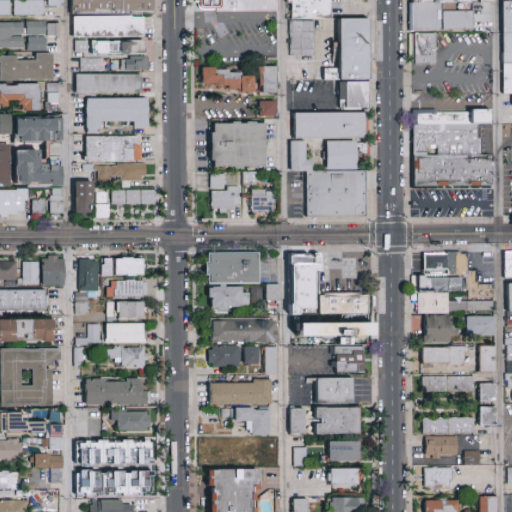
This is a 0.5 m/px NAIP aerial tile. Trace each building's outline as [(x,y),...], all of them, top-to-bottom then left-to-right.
[(9,0),(0,0),(0,16),(9,16),(9,0)] [(42,0),(12,0),(12,15),(42,15),(42,0)] [(70,0),(70,14),(153,14),(153,0),(70,0)] [(198,13),(198,0),(278,0),(278,8),(231,8),(231,13),(198,13)] [(291,0),(328,0),(328,23),(291,23),(291,0)] [(511,3),(501,3),(501,36),(503,36),(511,36),(511,3)] [(471,15),(471,33),(414,33),(414,7),(440,7),(440,16),(471,15)] [(73,16),(73,36),(143,36),(143,16),(73,16)] [(22,22),(0,22),(0,48),(22,48),(22,22)] [(58,22),(25,22),(25,50),(45,50),(45,37),(58,37),(58,22)] [(338,24),(369,24),(369,85),(343,85),(338,85),(338,24)] [(289,25),(289,69),(316,69),(316,25),(289,25)] [(511,36),(503,36),(503,68),(511,68),(511,36)] [(435,67),(435,37),(414,37),(414,67),(435,67)] [(73,41),(74,55),(144,54),(144,40),(73,41)] [(0,80),(51,80),(51,53),(32,53),(32,61),(15,61),(15,55),(0,55),(0,80)] [(124,57),(124,72),(149,72),(149,57),(124,57)] [(102,58),(79,58),(79,71),(103,70),(102,58)] [(253,66),(253,74),(258,74),(258,94),(277,94),(277,66),(253,66)] [(218,71),(218,68),(206,68),(206,84),(218,84),(218,87),(232,87),(232,91),(243,91),(243,94),(262,94),(261,77),(243,77),(243,74),(232,74),(232,71),(218,71)] [(511,97),(502,97),(502,68),(503,68),(511,68),(511,97)] [(139,74),(74,74),(74,93),(139,93),(139,74)] [(38,83),(0,83),(0,106),(8,106),(8,101),(20,101),(20,110),(38,110),(38,83)] [(56,83),(45,83),(45,103),(56,103),(56,83)] [(343,85),(369,85),(369,113),(343,113),(343,85)] [(83,98),(83,133),(98,133),(98,121),(129,121),(129,128),(146,128),(146,98),(83,98)] [(273,122),(273,105),(257,105),(257,122),(273,122)] [(0,134),(9,134),(9,114),(0,114),(0,134)] [(487,128),(487,114),(414,114),(414,128),(477,128),(487,128)] [(360,117),(360,139),(290,139),(290,117),(360,117)] [(60,118),(12,118),(12,141),(60,141),(60,118)] [(414,156),(481,156),(481,142),(477,142),(477,128),(414,128),(414,156)] [(208,131),(208,170),(263,170),(263,154),(258,154),(258,146),(263,146),(263,131),(208,131)] [(139,136),(83,136),(83,161),(139,161),(139,136)] [(0,143),(0,186),(8,186),(8,143),(0,143)] [(290,145),(290,175),(309,175),(309,164),(303,164),(303,145),(290,145)] [(325,145),(325,175),(355,175),(355,145),(325,145)] [(61,185),(61,165),(37,164),(37,150),(12,150),(12,185),(61,185)] [(414,156),(493,156),(493,185),(414,185),(414,156)] [(143,164),(95,165),(95,180),(119,180),(119,186),(130,186),(130,181),(144,180),(143,164)] [(255,176),(255,189),(237,189),(237,176),(255,176)] [(366,222),(305,222),(305,176),(366,176),(366,222)] [(225,179),(225,191),(213,192),(213,179),(225,179)] [(72,180),(72,213),(91,213),(91,180),(72,180)] [(0,190),(0,214),(25,214),(25,190),(0,190)] [(152,190),(110,190),(110,204),(124,204),(152,204),(152,190)] [(234,191),(234,211),(213,211),(213,196),(228,196),(228,191),(234,191)] [(61,213),(61,192),(48,192),(48,213),(61,213)] [(94,192),(94,218),(106,218),(106,192),(94,192)] [(271,196),(271,215),(251,215),(251,200),(266,200),(266,196),(271,196)] [(31,214),(44,213),(44,198),(30,198),(31,214)] [(256,284),(256,253),(203,253),(203,284),(256,284)] [(468,269),(468,273),(461,273),(422,274),(421,253),(468,253),(468,269)] [(312,285),(312,302),(297,301),(296,305),(289,305),(289,296),(290,285),(290,255),(318,255),(318,262),(312,263),(312,285)] [(41,286),(63,286),(63,256),(41,256),(41,286)] [(113,276),(141,276),(141,258),(113,258),(113,276)] [(96,259),(75,259),(75,314),(86,314),(86,298),(96,298),(96,259)] [(99,259),(99,276),(108,276),(108,259),(99,259)] [(15,261),(0,261),(0,280),(15,280),(15,261)] [(36,285),(37,262),(19,262),(18,284),(36,285)] [(477,269),(477,280),(479,280),(479,288),(494,288),(494,297),(468,297),(468,273),(468,269),(477,269)] [(461,292),(417,293),(416,274),(422,274),(461,273),(461,292)] [(105,280),(105,297),(145,297),(145,280),(105,280)] [(263,301),(277,301),(277,284),(263,284),(263,301)] [(206,287),(206,311),(245,311),(245,287),(206,287)] [(0,311),(44,311),(44,290),(0,290),(0,311)] [(369,345),(369,347),(347,346),(314,346),(292,346),(289,317),(321,316),(321,312),(321,291),(347,292),(368,292),(370,318),(366,318),(366,338),(369,339),(369,345)] [(448,293),(448,312),(415,312),(415,293),(448,293)] [(466,334),(465,298),(468,297),(494,297),(494,333),(466,334)] [(143,319),(143,302),(115,302),(115,319),(143,319)] [(448,316),(448,342),(414,342),(414,316),(448,316)] [(52,319),(0,319),(0,341),(52,341),(52,319)] [(208,343),(275,343),(275,319),(208,319),(208,343)] [(104,323),(104,343),(141,343),(141,323),(104,323)] [(99,324),(85,324),(85,337),(74,337),(74,343),(99,343),(99,324)] [(336,371),(364,371),(364,345),(336,345),(336,371)] [(206,346),(206,366),(238,366),(238,346),(206,346)] [(242,347),(242,364),(256,364),(256,347),(242,347)] [(261,374),(275,374),(275,347),(261,347),(261,374)] [(419,366),(464,366),(464,347),(419,347),(419,366)] [(492,347),(477,347),(477,372),(492,372),(492,347)] [(58,348),(0,348),(0,406),(50,406),(50,361),(58,361),(58,348)] [(81,366),(81,348),(73,348),(73,366),(81,366)] [(146,367),(146,348),(105,348),(105,358),(118,358),(118,367),(146,367)] [(471,376),(420,376),(420,391),(471,391),(471,376)] [(83,405),(146,405),(146,388),(138,388),(138,378),(83,378),(83,405)] [(313,404),(351,404),(351,378),(313,378),(313,404)] [(269,382),(207,382),(207,404),(269,404),(269,382)] [(494,383),(477,383),(477,402),(494,402),(494,383)] [(312,434),(357,434),(357,407),(312,407),(312,434)] [(494,407),(477,407),(477,425),(494,425),(494,407)] [(267,408),(233,408),(233,423),(245,423),(245,435),(267,435),(267,408)] [(288,434),(303,434),(303,408),(288,408),(288,434)] [(61,450),(61,423),(23,423),(23,411),(0,411),(0,433),(44,433),(44,450),(61,450)] [(148,411),(110,411),(110,421),(116,421),(116,431),(148,431),(148,411)] [(420,433),(472,433),(472,418),(420,418),(420,433)] [(425,436),(425,448),(415,448),(415,436),(425,436)] [(203,458),(234,458),(234,447),(244,447),(244,437),(203,437),(203,458)] [(440,460),(426,460),(426,438),(456,437),(456,455),(440,455),(440,460)] [(17,440),(0,440),(0,462),(17,462),(17,440)] [(78,441),(78,497),(150,497),(150,441),(78,441)] [(357,462),(357,442),(326,442),(326,462),(357,462)] [(306,446),(293,447),(294,463),(306,462),(306,446)] [(464,465),(463,451),(479,450),(480,465),(464,465)] [(61,454),(30,454),(30,468),(48,468),(48,483),(61,483),(61,454)] [(422,466),(422,488),(455,488),(456,467),(422,466)] [(206,511),(256,511),(256,469),(206,469),(206,511)] [(325,469),(325,485),(357,485),(357,469),(325,469)] [(0,472),(0,490),(15,490),(15,472),(0,472)] [(495,511),(495,496),(475,496),(475,511),(495,511)] [(329,511),(360,511),(360,497),(329,497),(329,511)] [(291,511),(306,511),(306,499),(291,499),(291,511)] [(133,511),(133,500),(87,500),(87,511),(133,511)] [(456,511),(456,500),(422,500),(422,511),(456,511)] [(0,511),(25,511),(25,501),(0,501),(0,511)]
